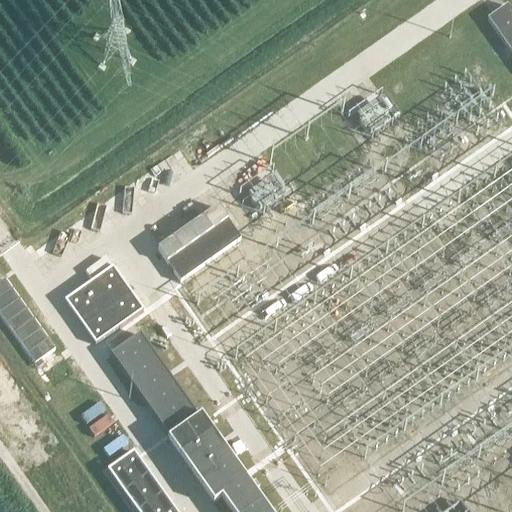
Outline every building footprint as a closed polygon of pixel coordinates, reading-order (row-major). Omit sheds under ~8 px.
[(511,15),(506,8),(487,21),(511,57),(511,15)] [(345,120),(357,135),(380,117),(369,102),(345,120)] [(263,182),(239,196),(251,215),(275,201),(263,182)] [(217,210),(157,252),(180,285),(240,242),(217,210)] [(114,271),(65,304),(94,347),(143,314),(114,271)] [(265,511),(202,422),(169,445),(213,507),(221,501),(228,511),(265,511)] [(172,511),(133,455),(106,474),(132,511),(172,511)]
